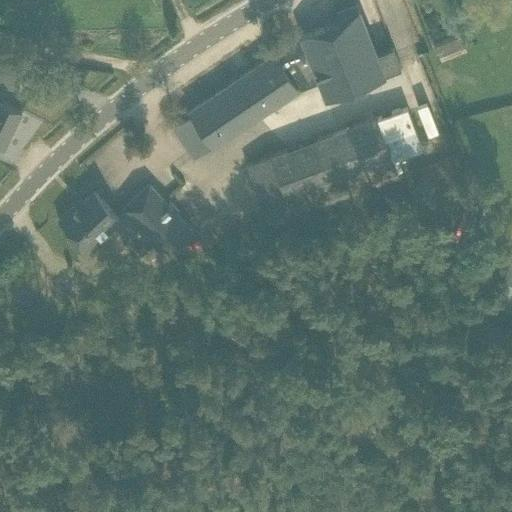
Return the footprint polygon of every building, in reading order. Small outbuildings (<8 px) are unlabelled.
[(289,47),(275,56),(274,54),(189,111),(191,115),(174,127),(194,156),(211,145),(212,146),(297,89),(296,87),(317,76),(326,99),(383,76),(383,75),(401,69),(392,47),(375,54),(356,5),(336,13),(339,21),(301,35),(303,41),(289,47)] [(0,145),(3,147),(21,109),(0,99),(5,90),(0,87),(0,145)] [(421,148),(407,108),(376,118),(376,117),(271,155),(291,209),(397,173),(392,158),(421,148)] [(193,233),(162,199),(148,184),(122,209),(125,212),(119,218),(95,191),(84,201),(82,198),(58,220),(90,255),(108,237),(106,236),(114,228),(142,255),(152,245),(166,260),(193,233)] [(491,306),(511,314),(511,260),(510,260),(491,306)] [(14,293),(13,301),(19,308),(27,309),(33,304),(34,296),(29,289),(21,288),(14,293)]
